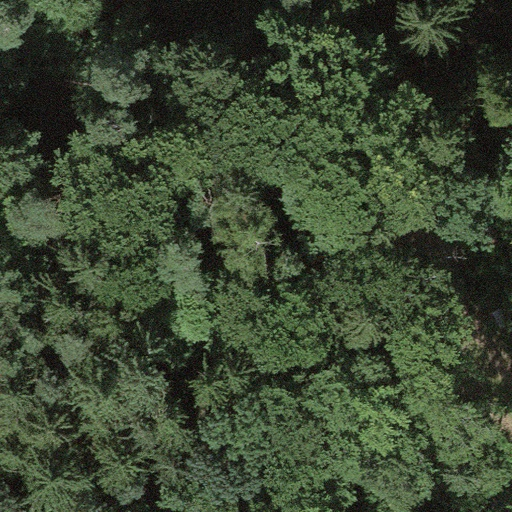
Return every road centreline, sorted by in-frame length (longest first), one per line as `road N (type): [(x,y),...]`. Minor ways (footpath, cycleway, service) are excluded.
road 1 (track): [(0,183),(410,215),(481,0)]
road 2 (track): [(511,335),(410,215)]
